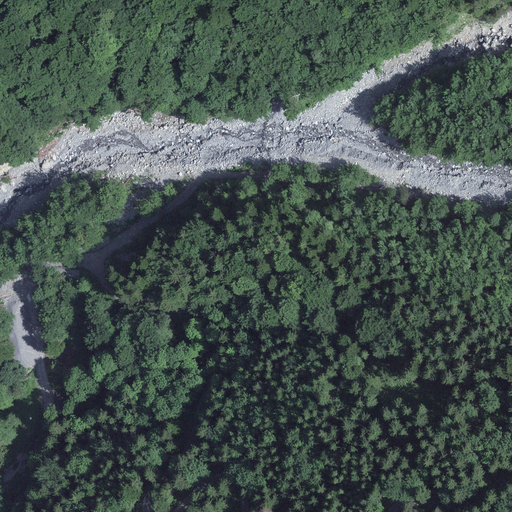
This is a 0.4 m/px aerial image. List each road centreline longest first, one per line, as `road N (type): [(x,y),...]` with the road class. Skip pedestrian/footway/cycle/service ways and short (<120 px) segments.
road 1 (track): [(97,264),(138,314),(190,314),(217,337),(193,440),(157,485),(149,511)]
road 2 (track): [(14,511),(55,414),(30,299),(32,273),(62,259),(97,264)]
road 3 (track): [(211,172),(367,189)]
road 4 (track): [(97,264),(112,244),(211,172)]
road 5 (track): [(393,511),(410,502),(473,501),(511,476)]
